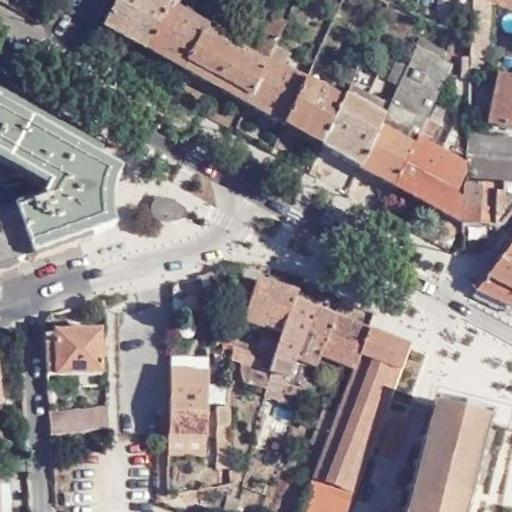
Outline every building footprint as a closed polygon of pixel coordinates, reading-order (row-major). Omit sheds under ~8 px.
[(163,0),(114,0),(102,23),(145,47),(169,3),(164,1),(163,0)] [(365,0),(384,10),(389,0),(365,0)] [(484,1),(479,0),(473,0),(473,14),(482,15),(484,1)] [(145,47),(183,68),(207,24),(169,3),(145,47)] [(183,68),(245,102),(267,57),(285,18),(272,12),(252,54),(214,33),(226,9),(217,5),(207,24),(183,68)] [(422,36),(415,45),(443,65),(445,52),(422,36)] [(470,39),(470,57),(488,56),(487,38),(470,39)] [(395,185),(416,139),(449,70),(443,65),(415,45),(406,64),(403,71),(398,82),(388,104),(381,118),(359,166),(395,185)] [(350,82),(364,52),(353,46),(339,76),(350,82)] [(305,78),(267,57),(245,102),(284,124),(305,78)] [(387,77),(398,82),(403,71),(406,64),(396,59),(387,77)] [(511,124),(511,74),(497,71),(487,119),(511,124)] [(305,78),(284,124),(321,144),(342,99),(305,78)] [(350,83),(343,96),(381,118),(388,104),(350,83)] [(321,144),(359,166),(381,118),(343,96),(342,99),(321,144)] [(105,220),(104,205),(106,190),(111,175),(115,168),(0,104),(0,267),(106,230),(105,220)] [(416,139),(395,185),(458,220),(460,195),(452,194),(462,174),(463,165),(416,139)] [(511,183),(511,157),(465,154),(464,165),(464,167),(463,180),(503,182),(511,183)] [(463,180),(461,221),(493,224),(495,191),(502,192),(503,182),(463,180)] [(495,191),(493,224),(498,225),(511,207),(511,183),(503,182),(502,192),(495,191)] [(177,214),(178,207),(161,199),(159,200),(156,201),(155,203),(153,205),(153,207),(153,210),(154,211),(155,213),(157,214),(177,214)] [(511,242),(477,288),(511,305),(511,242)] [(283,336),(296,300),(298,293),(258,280),(254,293),(240,288),(237,317),(244,319),(245,323),(267,330),(283,336)] [(245,384),(266,388),(274,369),(290,375),(297,357),(308,327),(310,322),(315,307),(296,300),(283,336),(267,330),(258,354),(247,350),(242,363),(245,384)] [(336,316),(315,307),(310,322),(308,327),(297,357),(318,364),(321,354),(327,338),(336,316)] [(321,354),(354,367),(367,329),(336,316),(327,338),(321,354)] [(213,343),(235,345),(236,321),(214,320),(213,343)] [(300,511),(347,511),(410,345),(409,345),(367,329),(354,367),(337,412),(324,446),(300,511)] [(46,336),(48,376),(104,373),(103,330),(57,332),(55,335),(46,336)] [(422,350),(428,336),(415,330),(409,345),(410,345),(422,350)] [(451,346),(428,336),(422,350),(444,360),(451,346)] [(234,360),(242,363),(247,350),(235,346),(234,360)] [(212,357),(174,356),(173,372),(212,373),(212,357)] [(322,371),(317,368),(309,389),(315,391),(322,371)] [(212,373),(173,372),(172,436),(211,435),(211,406),(212,373)] [(309,389),(288,382),(282,397),(303,404),(309,389)] [(468,511),(471,501),(475,502),(475,497),(472,496),(477,476),(481,477),(482,472),(478,471),(483,452),(486,452),(488,447),(485,446),(489,424),(494,425),(495,420),(490,418),(492,413),(486,411),(484,417),(480,416),(481,410),(476,409),(475,415),(448,408),(450,402),(444,401),(442,406),(438,405),(440,400),(435,399),(433,405),(428,403),(427,409),(430,410),(425,432),(422,431),(420,436),(424,438),(419,456),(416,455),(414,461),(417,462),(416,466),(397,461),(384,509),(388,510),(389,511),(396,511),(468,511)] [(231,464),(231,406),(219,406),(219,464),(231,464)] [(51,413),(52,435),(64,434),(109,429),(109,408),(51,413)] [(324,446),(337,412),(326,408),(315,442),(324,446)] [(391,460),(403,430),(389,425),(378,455),(391,460)] [(211,435),(172,436),(171,455),(210,454),(211,435)] [(226,511),(241,511),(247,500),(232,499),(226,511)]
